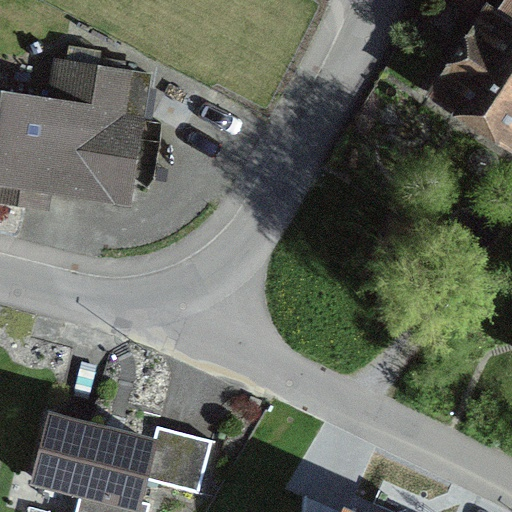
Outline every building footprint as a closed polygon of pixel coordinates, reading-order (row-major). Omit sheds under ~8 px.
[(475,23),(431,89),(511,142),(511,140),(511,0),(508,0),(488,31),(475,23)] [(476,0),(446,0),(468,13),(476,0)] [(0,201),(39,208),(42,188),(109,198),(128,80),(57,69),(51,108),(0,99),(0,201)] [(91,434),(91,431),(47,419),(32,476),(71,486),(70,491),(78,493),(99,499),(95,511),(142,511),(144,507),(134,504),(140,482),(148,449),(91,434)] [(194,496),(208,443),(153,430),(148,449),(140,482),(194,496)]
